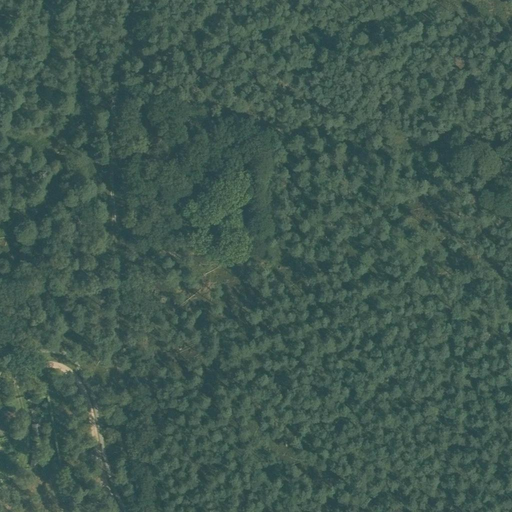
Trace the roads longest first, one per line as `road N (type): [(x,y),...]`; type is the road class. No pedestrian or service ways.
road 1 (track): [(115,505),(121,450),(112,183),(118,83),(138,0)]
road 2 (track): [(119,511),(75,375),(48,363),(11,373)]
